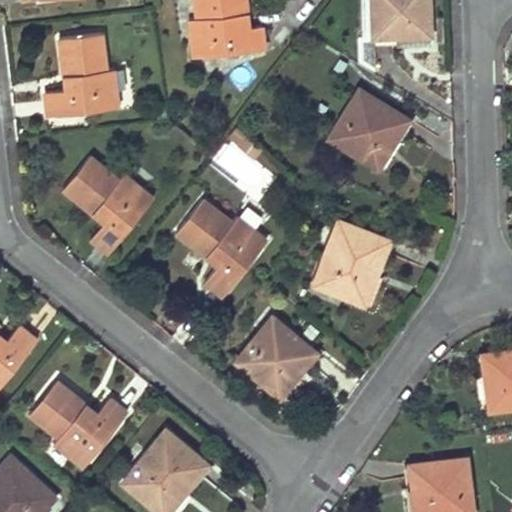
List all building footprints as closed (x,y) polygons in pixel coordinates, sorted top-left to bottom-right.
[(247,13),(245,0),(193,0),(195,17),(189,18),(193,56),(264,49),(262,25),(248,26),(234,27),(233,15),(247,13)] [(427,0),(370,0),(372,37),(396,37),(395,28),(403,28),(404,30),(429,30),(427,0)] [(247,13),(233,15),(234,27),(248,26),(247,13)] [(403,28),(395,28),(396,37),(429,35),(429,30),(404,30),(403,28)] [(106,69),(103,33),(59,38),(62,75),(70,74),(71,87),(64,88),(45,90),(47,115),(118,107),(114,68),(106,69)] [(70,74),(62,75),(64,88),(71,87),(70,74)] [(407,120),(358,89),(328,138),(372,166),(386,145),(383,143),(387,135),(395,140),(407,120)] [(377,169),(395,140),(387,135),(383,143),(386,145),(372,166),(377,169)] [(118,177),(89,155),(62,188),(92,213),(97,207),(107,216),(102,221),(89,237),(108,252),(153,197),(122,172),(118,177)] [(231,221),(202,198),(175,232),(207,257),(211,251),(221,259),(217,266),(204,282),(223,296),(267,238),(235,215),(231,221)] [(107,216),(97,207),(92,213),(102,221),(107,216)] [(389,240),(338,221),(312,284),(356,300),(366,278),(360,276),(363,269),(374,274),(389,240)] [(221,259),(211,251),(207,257),(217,266),(221,259)] [(362,303),(374,274),(363,269),(360,276),(366,278),(356,300),(362,303)] [(315,350),(272,315),(236,360),(274,392),(291,372),(289,370),(295,363),(301,369),(315,350)] [(0,385),(37,339),(19,324),(7,339),(0,348),(0,347),(0,385)] [(511,406),(511,349),(481,354),(483,377),(489,376),(494,408),(511,406)] [(279,395),(301,369),(295,363),(289,370),(291,372),(274,392),(279,395)] [(494,408),(489,376),(483,377),(488,409),(494,408)] [(86,403),(55,379),(28,413),(57,437),(52,442),(83,466),(127,411),(110,397),(97,413),(91,418),(81,409),(86,403)] [(97,413),(86,403),(81,409),(91,418),(97,413)] [(207,462),(166,428),(122,481),(158,510),(173,493),(169,489),(174,483),(183,491),(207,462)] [(0,511),(41,511),(44,510),(39,506),(51,493),(10,457),(0,468),(0,487),(4,491),(0,495),(0,511)] [(472,511),(465,458),(409,464),(411,488),(417,488),(419,511),(472,511)] [(173,493),(158,510),(159,511),(165,511),(183,491),(174,483),(169,489),(173,493)] [(39,506),(44,510),(55,497),(51,493),(39,506)]
